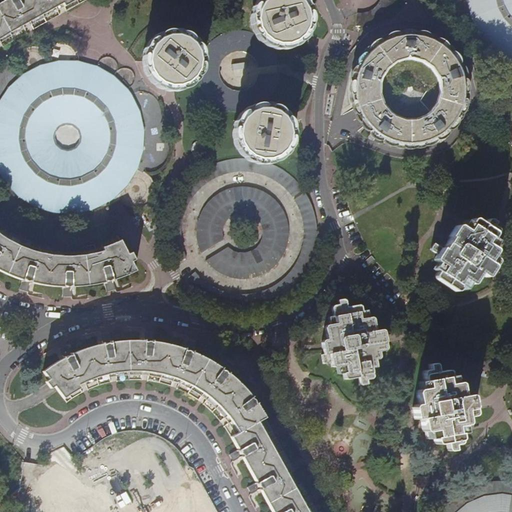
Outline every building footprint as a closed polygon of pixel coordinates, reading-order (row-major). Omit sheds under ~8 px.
[(27,20),(35,17),(54,6),(62,2),(64,7),(75,0),(5,0),(0,3),(0,270),(4,272),(19,278),(20,278),(27,280),(31,281),(41,283),(55,285),(60,285),(69,285),(71,285),(82,284),(95,282),(103,280),(111,278),(113,278),(132,269),(128,261),(125,254),(120,244),(110,248),(101,251),(95,253),(85,255),(72,257),(68,257),(62,257),(58,257),(43,255),(36,253),(28,251),(25,250),(15,246),(6,241),(5,241),(0,237),(0,36),(2,35),(22,24),(27,20)] [(258,34),(270,45),(279,46),(285,46),(289,45),(292,44),(297,41),(301,38),(303,34),(305,30),(306,26),(307,21),(307,14),(306,10),(303,6),(301,2),(298,0),(262,0),(260,3),(257,7),(255,11),(255,14),(254,18),(254,20),(254,22),(255,28),(258,34)] [(381,0),(380,3),(378,7),(374,11),(370,14),(364,15),(357,16),(354,27),(360,28),(365,27),(366,27),(372,25),(378,22),(382,19),(387,15),(390,10),(392,6),(394,2),(394,0),(381,0)] [(511,0),(467,0),(467,2),(468,8),(472,20),(476,27),(479,32),(482,36),(488,44),(492,47),(498,53),(507,58),(511,60),(511,0)] [(54,6),(35,17),(27,20),(32,28),(41,25),(59,14),(54,6)] [(25,31),(22,24),(2,35),(0,36),(0,43),(1,45),(25,31)] [(270,45),(258,34),(251,31),(246,30),(243,29),(237,29),(229,30),(223,32),(216,35),(212,38),(208,42),(205,46),(203,48),(200,54),(199,59),(197,69),(197,75),(198,81),(200,87),(203,92),(206,97),(210,101),(216,106),(222,109),(228,111),(232,112),(241,112),(245,111),(247,111),(258,107),(263,104),(268,100),(272,95),(275,91),(279,80),(280,73),(260,75),(258,82),(255,85),(253,88),(250,90),(247,92),(242,93),(239,93),(233,93),(232,93),(227,90),(222,87),(220,84),(218,81),(217,78),(216,75),(216,71),(216,67),(216,65),(217,63),(218,61),(221,56),(225,53),(229,50),(232,49),(238,48),(245,49),(249,51),(252,53),(255,56),(258,61),(260,67),(279,65),(279,62),(278,57),(275,52),(270,45)] [(465,98),(465,91),(465,83),(463,76),(461,69),(458,63),(454,57),(450,51),(444,46),(438,42),(432,38),(425,36),(418,34),(411,33),(403,33),(396,35),(389,37),(382,39),(376,43),(370,48),(365,53),(361,59),(357,65),(354,72),(353,79),(352,86),(351,93),(352,100),(354,107),(357,114),(360,120),(365,126),(370,132),(375,136),(381,140),(388,143),(395,145),(402,146),(410,147),(417,146),(424,145),(431,142),(437,139),(443,135),(449,130),(454,124),(458,118),(461,112),(463,105),(465,98)] [(194,76),(197,69),(199,59),(197,52),(195,47),(194,46),(191,42),(189,39),(184,37),(179,35),(172,34),(168,34),(163,36),(158,37),(154,41),(151,44),(149,47),(147,50),(146,54),(145,58),(146,62),(146,66),(147,70),(149,74),(151,77),(153,79),(156,82),(157,82),(161,84),(164,86),(170,87),(176,87),(182,85),(187,82),(190,80),(194,76)] [(221,69),(231,87),(244,79),(231,56),(223,61),(226,66),(221,69)] [(133,173),(136,166),(138,160),(140,152),(141,145),(142,138),(142,136),(141,128),(140,122),(138,114),(136,109),(133,102),(130,97),(127,92),(122,86),(117,81),(111,76),(103,71),(96,68),(91,66),(84,64),(75,62),(67,62),(60,62),(52,63),(45,65),(36,68),(27,73),(21,76),(15,81),(13,84),(7,90),(3,96),(0,101),(0,172),(3,177),(6,182),(13,190),(18,195),(23,198),(26,200),(35,205),(40,207),(47,210),(56,211),(64,212),(68,212),(76,211),(85,210),(93,207),(100,204),(107,200),(113,196),(118,192),(124,186),(130,177),(133,173)] [(258,107),(247,111),(245,113),(242,116),(238,121),(236,126),(236,129),(235,132),(235,137),(236,141),(238,146),(241,150),(243,152),(249,157),(256,158),(265,160),(270,159),(273,158),(277,156),(280,153),(283,149),(285,146),(287,141),(288,137),(288,133),(287,127),(286,123),(282,117),(279,113),(276,111),(269,108),(263,107),(258,107)] [(290,174),(281,170),(274,165),(267,162),(258,159),(250,158),(242,158),(238,159),(236,157),(230,157),(223,159),(215,162),(205,166),(201,169),(194,174),(189,179),(184,184),(180,189),(177,195),(174,200),(172,207),(169,215),(168,221),(167,227),(167,235),(168,241),(169,249),(173,262),(185,258),(181,246),(180,241),(180,234),(180,225),(181,217),(184,207),(189,198),(194,191),(201,185),(205,182),(211,178),(217,174),(225,172),(228,171),(237,169),(245,169),(252,170),(258,171),(262,173),(272,177),(278,181),(282,184),(286,187),(293,196),(299,206),(302,214),(304,220),(305,233),(304,242),(301,253),(298,259),(294,266),(287,276),(280,282),(270,288),(263,291),(252,293),(248,294),(235,294),(228,292),(221,291),(214,288),(210,285),(201,279),(194,271),(184,280),(194,290),(204,297),(215,302),(221,304),(234,306),(248,306),(258,305),(267,303),(273,300),(280,296),(291,288),(299,282),(304,275),(308,268),(312,258),(315,251),(316,245),(317,238),(317,228),(316,220),(315,213),(312,203),(307,194),(302,186),(295,178),(290,174)] [(200,254),(223,240),(222,237),(221,232),(222,227),(224,222),(227,218),(231,214),(236,212),(241,211),(246,212),(251,213),(255,216),(259,220),(261,224),(263,229),(263,234),(261,239),(259,244),(255,248),(251,250),(246,252),(241,252),(236,251),(231,249),(230,248),(206,262),(209,265),(214,270),(220,273),(227,276),(233,278),(240,279),(247,278),(254,277),(261,275),(267,272),(273,267),(278,262),(282,257),(285,251),(287,244),(289,237),(289,230),(288,223),(286,216),(284,210),(280,204),(275,199),(270,194),(264,190),(258,188),(251,186),(244,185),(237,185),(230,187),(223,189),(217,192),(211,196),(206,201),(202,207),(199,213),(197,220),(195,227),(195,234),(196,241),(198,247),(200,254)] [(438,282),(454,292),(455,292),(457,292),(459,291),(462,288),(464,290),(466,290),(469,285),(472,286),(473,286),(480,276),(482,277),(484,278),(486,279),(488,278),(491,275),(493,272),(494,271),(494,269),(493,267),(489,264),(494,257),(495,254),(495,253),(495,250),(493,248),(496,243),(492,241),(494,237),(495,235),(493,233),(488,230),(491,226),(485,221),(482,225),(475,221),(473,221),(472,221),(469,225),(465,223),(460,230),(459,228),(457,228),(456,230),(450,239),(452,241),(444,252),(442,251),(435,263),(438,266),(435,270),(438,273),(436,277),(436,279),(438,282)] [(366,259),(373,267),(383,269),(393,266),(399,258),(400,247),(396,238),(387,233),(377,233),(368,239),(364,249),(366,259)] [(25,250),(28,251),(30,244),(23,241),(11,235),(6,241),(15,246),(25,250)] [(110,248),(120,244),(116,237),(100,244),(101,251),(110,248)] [(58,257),(62,257),(62,249),(51,248),(38,246),(36,253),(43,255),(58,257)] [(85,255),(95,253),(92,246),(81,248),(69,250),(68,257),(72,257),(85,255)] [(27,280),(20,278),(17,289),(23,292),(27,280)] [(111,278),(103,280),(106,291),(114,288),(111,278)] [(69,285),(60,285),(60,297),(69,297),(69,285)] [(335,316),(335,317),(336,324),(330,325),(327,325),(326,326),(328,340),(322,341),(325,356),(322,356),(324,365),(327,365),(331,365),(332,369),(336,368),(342,367),(344,375),(346,382),(359,380),(361,388),(368,387),(367,382),(373,381),(372,371),(370,363),(376,362),(381,361),(379,354),(388,352),(385,338),(384,333),(383,331),(382,331),(378,332),(377,330),(376,320),(374,318),(372,318),(370,317),(365,319),(364,311),(364,307),(363,307),(362,305),(347,307),(346,298),(339,300),(340,304),(336,304),(333,305),(335,316)] [(328,317),(329,320),(330,325),(336,324),(335,317),(335,316),(330,317),(328,317)] [(120,338),(111,339),(109,331),(105,331),(100,332),(102,341),(93,342),(79,347),(69,350),(66,343),(62,345),(58,347),(61,354),(41,367),(47,375),(52,382),(60,393),(67,388),(77,383),(82,380),(84,379),(93,376),(103,373),(105,373),(113,371),(117,371),(129,370),(137,370),(143,371),(145,371),(161,374),(169,377),(176,379),(186,384),(197,391),(202,394),(208,398),(216,405),(222,412),(227,418),(236,430),(230,434),(238,451),(242,458),(255,480),(258,486),(272,511),(308,511),(304,503),(302,500),(300,497),(291,481),(285,470),(284,467),(282,464),(268,438),(266,435),(264,432),(257,418),(264,413),(257,404),(265,398),(263,394),(261,391),(252,397),(247,391),(242,386),(235,378),(228,372),(234,364),(230,362),(226,359),(221,368),(213,362),(205,357),(198,353),(193,351),(197,342),(193,340),(189,338),(185,348),(170,343),(160,341),(153,339),(154,330),(149,329),(145,329),(144,339),(131,338),(120,338)] [(466,395),(466,393),(464,381),(462,381),(460,382),(453,383),(451,373),(451,370),(450,369),(436,372),(435,362),(427,364),(428,368),(421,370),(423,380),(425,389),(419,390),(415,391),(417,404),(411,406),(413,422),(419,421),(419,422),(420,429),(422,434),(427,433),(432,432),(433,440),(435,448),(449,444),(450,453),(456,452),(457,452),(456,446),(463,445),(461,434),(460,427),(465,426),(470,425),(469,417),(476,416),(474,405),(473,398),(472,396),(471,395),(466,395)] [(166,382),(169,377),(161,374),(145,371),(143,371),(142,377),(154,379),(166,382)] [(460,382),(458,375),(458,372),(451,373),(453,383),(460,382)] [(84,379),(82,380),(84,385),(93,382),(106,379),(105,373),(103,373),(93,376),(84,379)] [(52,382),(47,375),(43,378),(49,385),(52,382)] [(173,384),(194,395),(197,391),(186,384),(176,379),(173,384)] [(67,388),(60,393),(64,397),(80,388),(77,383),(67,388)] [(222,412),(216,405),(208,398),(202,394),(198,399),(199,400),(206,404),(216,414),(217,416),(222,412)] [(264,413),(257,418),(264,432),(271,427),(265,416),(264,413)] [(227,418),(225,419),(221,421),(226,427),(230,434),(236,430),(227,418)] [(275,434),(268,438),(282,464),(289,459),(288,456),(275,434)] [(124,458),(136,451),(128,437),(117,443),(124,458)] [(87,460),(94,475),(121,461),(114,446),(87,460)] [(242,458),(238,451),(229,456),(234,463),(242,458)] [(308,493),(293,466),(285,470),(291,481),(300,497),(308,493)] [(90,468),(77,473),(79,479),(92,473),(90,468)] [(248,484),(252,490),(258,486),(255,480),(248,484)] [(511,511),(511,480),(511,481),(503,480),(498,480),(492,481),(486,482),(481,483),(478,484),(472,486),(467,488),(459,492),(453,496),(449,500),(441,508),(437,511),(511,511)] [(318,511),(311,499),(304,503),(308,511),(318,511)]
